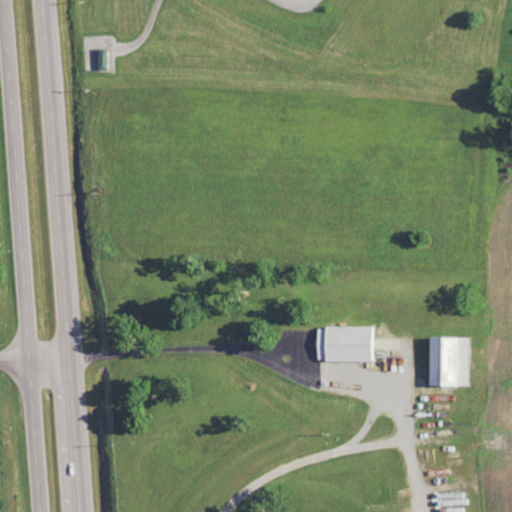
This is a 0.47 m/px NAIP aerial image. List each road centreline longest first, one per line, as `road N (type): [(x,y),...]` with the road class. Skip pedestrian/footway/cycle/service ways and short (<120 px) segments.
road 1 (trunk): [(3,0),(39,511)]
road 2 (trunk): [(77,511),(41,0)]
